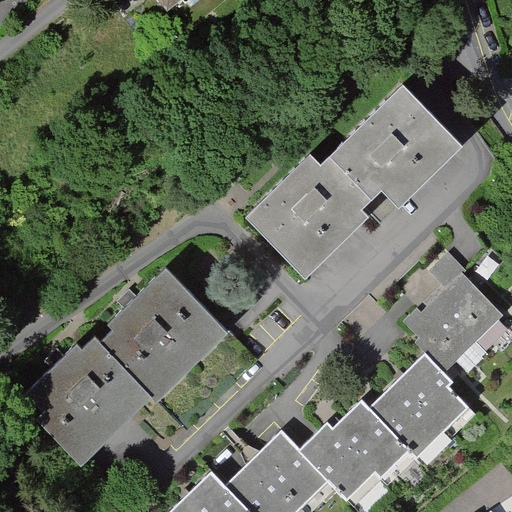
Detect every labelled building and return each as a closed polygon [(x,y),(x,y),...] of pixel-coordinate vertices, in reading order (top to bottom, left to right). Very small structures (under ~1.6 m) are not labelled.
[(331,155),(373,198),(383,188),(402,206),(466,143),(405,82),(331,155)] [(362,208),(373,198),(331,155),(322,164),(311,153),(246,217),(306,278),(370,216),(362,208)] [(435,302),(477,345),(506,317),(466,275),(469,272),(451,254),(431,273),(448,290),(435,302)] [(115,329),(101,343),(152,397),(157,402),(229,333),(168,268),(109,324),(115,329)] [(417,344),(428,354),(447,374),(477,345),(435,302),(423,313),(420,309),(405,323),(422,340),(417,344)] [(79,466),(152,397),(101,343),(95,337),(82,350),(78,345),(26,394),(43,413),(35,421),(79,466)] [(428,354),(398,383),(447,433),(472,410),(452,388),(456,384),(447,374),(428,354)] [(370,409),(412,453),(419,460),(447,433),(398,383),(370,409)] [(363,402),(334,430),(377,476),(382,481),(412,453),(370,409),(363,402)] [(300,452),(331,484),(349,503),(377,476),(334,430),(328,424),(300,452)] [(282,433),(253,460),(302,511),(331,484),(300,452),(282,433)] [(301,511),(302,511),(253,460),(225,488),(247,511),(301,511)] [(247,511),(225,488),(212,475),(182,503),(191,511),(247,511)] [(191,511),(182,503),(172,511),(191,511)]
